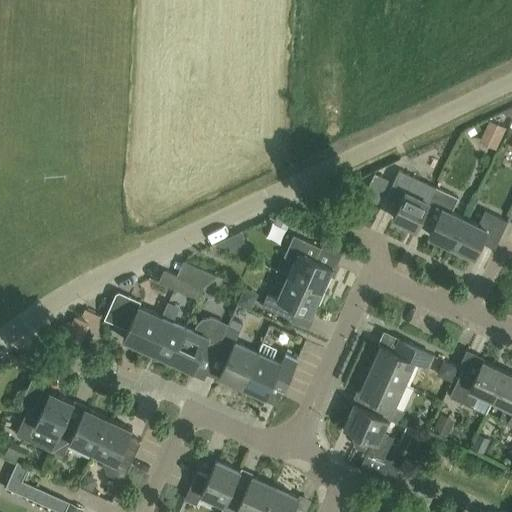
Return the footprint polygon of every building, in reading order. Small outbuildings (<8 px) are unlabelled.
[(328,71),(329,104),(344,103),(343,71),(328,71)] [(497,148),(507,126),(490,119),(480,140),(497,148)] [(416,227),(423,213),(429,199),(416,193),(422,179),(399,168),(386,196),(399,202),(392,216),(416,227)] [(429,199),(423,213),(436,220),(429,233),(452,244),(465,216),(451,210),(458,196),(436,186),(430,199),(429,199)] [(465,216),(452,244),(474,254),(481,241),(495,247),(499,237),(508,219),(485,209),(478,223),(465,216)] [(289,229),(293,219),(278,212),(274,223),(289,229)] [(237,233),(217,243),(238,252),(242,252),(237,233)] [(288,274),(322,289),(333,266),(316,258),(322,246),(293,234),(284,254),(295,259),(288,274)] [(200,281),(206,284),(217,276),(202,269),(198,277),(200,281)] [(198,299),(204,286),(176,274),(170,287),(198,299)] [(312,313),(322,289),(288,274),(278,297),(267,293),(262,305),(289,317),(295,305),(312,313)] [(147,349),(162,315),(139,304),(140,301),(129,296),(119,291),(116,293),(104,318),(117,323),(118,321),(128,326),(123,338),(147,349)] [(147,349),(170,359),(186,325),(173,320),(179,307),(168,303),(162,315),(147,349)] [(56,337),(66,341),(78,346),(88,324),(75,318),(70,329),(61,325),(56,337)] [(198,323),(193,329),(186,325),(170,359),(194,370),(202,353),(213,358),(215,353),(228,325),(228,324),(218,319),(211,318),(204,319),(198,323)] [(243,385),(258,351),(234,341),(239,330),(228,325),(215,353),(226,357),(218,374),(243,385)] [(380,343),(369,367),(404,382),(414,359),(425,363),(430,351),(402,339),(397,351),(380,343)] [(258,351),(243,385),(266,396),(274,379),(286,384),(298,357),(286,351),(281,362),(258,351)] [(485,412),(492,398),(505,370),(483,360),(476,375),(463,368),(450,396),(485,412)] [(404,382),(369,367),(359,390),(376,398),(371,409),(389,417),(399,422),(404,410),(394,405),(404,382)] [(511,373),(505,370),(492,398),(506,405),(499,419),(511,425),(511,373)] [(51,449),(58,435),(66,418),(73,401),(49,391),(41,407),(30,402),(16,433),(51,449)] [(378,441),(389,417),(371,409),(354,402),(343,426),(360,433),(355,445),(383,457),(388,445),(378,441)] [(92,451),(107,417),(84,406),(77,423),(66,418),(58,435),(51,449),(63,454),(69,441),(92,451)] [(449,435),(455,421),(441,414),(434,428),(449,435)] [(132,428),(107,417),(92,451),(106,458),(105,461),(108,470),(123,477),(141,439),(129,434),(132,428)] [(484,454),(491,439),(479,434),(472,448),(484,454)] [(224,503),(232,486),(240,469),(216,459),(208,476),(197,470),(185,497),(197,503),(202,493),(224,503)] [(29,465),(17,460),(5,487),(61,511),(65,511),(70,501),(23,480),(29,465)] [(92,490),(97,479),(85,473),(80,485),(92,490)] [(262,511),(275,485),(252,475),(244,492),(232,486),(224,503),(220,511),(262,511)] [(275,485),(262,511),(291,511),(299,496),(275,485)]
